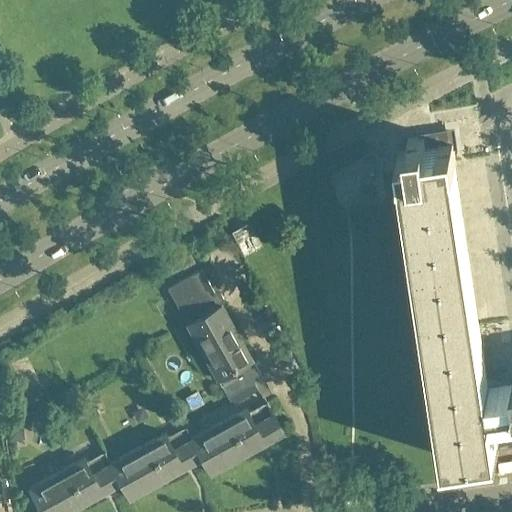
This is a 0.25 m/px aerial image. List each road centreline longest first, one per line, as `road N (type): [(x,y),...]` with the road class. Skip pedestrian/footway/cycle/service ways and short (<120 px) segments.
road 1 (primary): [(0,280),(511,1)]
road 2 (primary): [(370,0),(0,201)]
